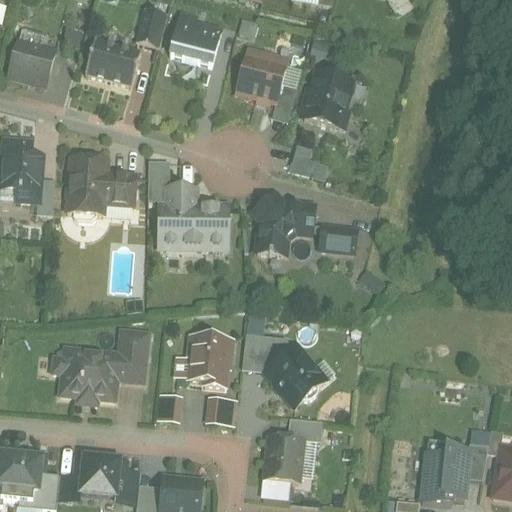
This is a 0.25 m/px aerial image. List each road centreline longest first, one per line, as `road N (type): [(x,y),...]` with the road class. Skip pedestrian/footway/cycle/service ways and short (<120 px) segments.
road 1 (residential): [(225,511),(232,452),(0,432)]
road 2 (residential): [(0,108),(224,171)]
